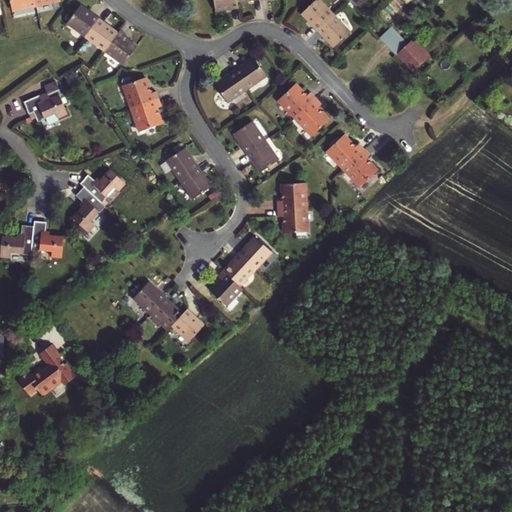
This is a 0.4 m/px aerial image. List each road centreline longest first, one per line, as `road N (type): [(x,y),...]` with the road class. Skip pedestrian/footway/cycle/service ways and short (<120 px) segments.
road 1 (residential): [(179,280),(231,228),(242,205),(238,181),(186,102),(188,76),(206,55)]
road 2 (residential): [(206,55),(244,31),(269,29),(301,47),(365,115),(410,129)]
